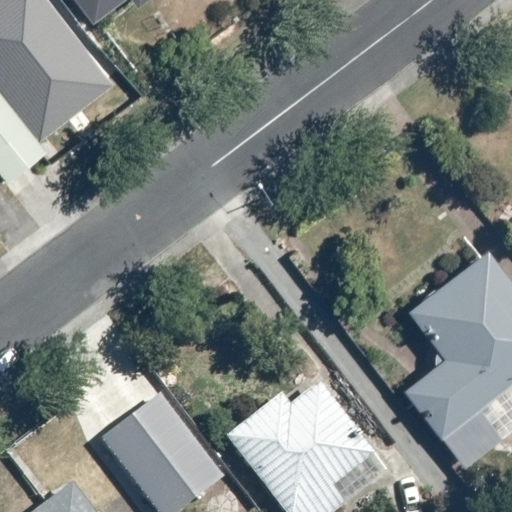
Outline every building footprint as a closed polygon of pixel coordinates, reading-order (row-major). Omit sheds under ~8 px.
[(65,0),(83,24),(114,0),(122,0),(128,6),(135,0),(65,0)] [(0,182),(41,152),(0,97),(0,182)] [(511,376),(511,291),(479,250),(401,311),(439,359),(398,391),(457,466),(511,422),(511,393),(504,383),(511,376)] [(329,511),(379,474),(304,375),(219,440),(273,511),(329,511)] [(173,511),(219,475),(155,396),(94,446),(147,511),(173,511)] [(85,511),(63,484),(26,511),(85,511)]
